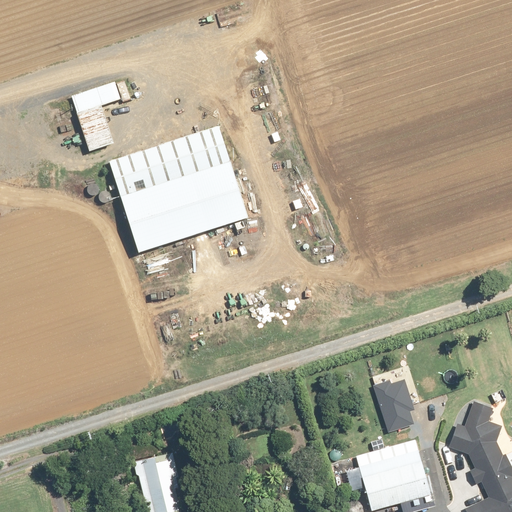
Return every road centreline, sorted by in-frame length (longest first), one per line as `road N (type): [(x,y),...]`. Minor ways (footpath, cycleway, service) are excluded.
road 1 (unknown): [(0,454),(511,293)]
road 2 (unknown): [(0,95),(121,63),(151,79),(167,118)]
